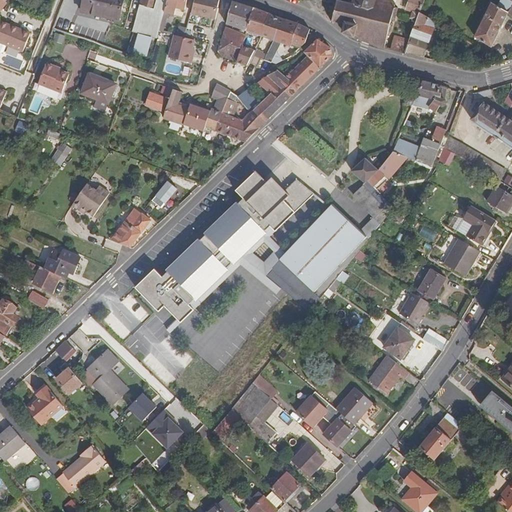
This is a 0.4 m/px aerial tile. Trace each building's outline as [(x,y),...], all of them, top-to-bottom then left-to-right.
[(123,0),(84,0),(81,13),(119,21),(123,0)] [(160,29),(164,13),(167,0),(156,0),(140,0),(131,32),(134,32),(138,34),(133,53),(145,56),(150,37),(158,38),(160,29)] [(187,0),(167,0),(164,13),(174,16),(176,10),(184,12),(187,0)] [(219,0),(194,0),(191,13),(216,19),(219,8),(218,8),(219,0)] [(396,4),(381,0),(374,0),(372,8),(353,4),(337,0),(337,2),(333,20),(346,24),(344,32),(384,47),(396,4)] [(372,8),(374,0),(353,0),(353,4),(372,8)] [(416,23),(420,14),(424,0),(409,0),(405,10),(412,13),(410,18),(416,23)] [(247,32),(254,9),(233,2),(227,25),(239,30),(238,33),(226,28),(217,51),(219,56),(236,63),(242,47),(248,33),(247,32)] [(491,46),(509,14),(493,4),(475,37),(491,46)] [(261,37),(269,14),(254,9),(247,32),(248,33),(261,37)] [(274,42),(283,19),(269,14),(261,37),(274,42)] [(420,14),(416,23),(411,38),(405,54),(424,58),(436,23),(420,14)] [(304,45),(310,30),(297,24),(283,19),(274,42),(264,61),(271,63),(282,44),(290,48),(291,46),(300,49),(304,45)] [(23,53),(30,34),(0,22),(0,54),(1,54),(4,53),(7,46),(23,53)] [(191,52),(195,38),(185,35),(176,33),(169,55),(191,61),(193,52),(191,52)] [(391,49),(405,54),(411,38),(395,33),(391,49)] [(308,56),(320,69),(333,56),(330,47),(318,40),(305,53),(308,56)] [(249,63),(255,52),(242,47),(236,63),(247,67),(249,63)] [(257,67),(261,60),(265,52),(257,48),(255,52),(249,63),(257,67)] [(320,69),(308,56),(297,67),(310,79),(320,69)] [(448,56),(447,63),(462,66),(464,60),(448,56)] [(54,71),(55,68),(47,65),(39,85),(62,94),(70,76),(60,73),(54,71)] [(291,97),(310,79),(297,67),(286,77),(277,71),(269,76),(291,97)] [(117,85),(89,74),(82,94),(109,105),(117,85)] [(264,125),(291,97),(269,76),(258,84),(270,94),(252,112),(264,125)] [(511,87),(511,81),(493,87),(495,93),(511,87)] [(422,82),(416,96),(413,104),(429,108),(436,112),(440,106),(442,107),(446,106),(447,103),(446,100),(441,98),(443,88),(422,82)] [(217,132),(226,105),(231,93),(217,85),(212,98),(217,101),(214,110),(212,110),(210,112),(190,106),(189,109),(178,105),(182,93),(163,87),(161,94),(171,98),(164,119),(203,133),(205,128),(217,132)] [(257,103),(248,91),(239,97),(250,109),(257,103)] [(35,92),(28,111),(41,116),(48,96),(35,92)] [(166,99),(150,93),(146,106),(161,112),(166,99)] [(412,107),(413,104),(416,96),(409,94),(405,104),(412,107)] [(427,113),(429,108),(413,104),(412,107),(411,108),(418,111),(427,113)] [(511,122),(508,120),(483,104),(472,120),(477,124),(477,125),(511,147),(511,122)] [(264,125),(252,112),(243,121),(229,116),(232,107),(226,105),(217,132),(245,143),(264,125)] [(418,111),(411,108),(392,151),(401,155),(408,138),(417,142),(410,158),(432,167),(446,130),(437,127),(431,141),(424,139),(416,136),(421,124),(413,120),(418,111)] [(431,141),(437,127),(430,125),(424,139),(431,141)] [(58,140),(61,134),(51,129),(48,136),(58,140)] [(448,136),(443,148),(452,153),(500,182),(507,170),(448,136)] [(72,150),(64,144),(51,161),(60,167),(72,150)] [(452,153),(443,148),(439,160),(446,164),(452,153)] [(401,155),(392,151),(387,162),(394,169),(403,155),(401,155)] [(295,285),(312,301),(390,216),(396,209),(375,191),(366,182),(377,171),(365,160),(353,172),(366,183),(353,197),(374,217),(361,231),(332,205),(292,248),(275,267),(295,285)] [(366,182),(375,191),(381,185),(379,184),(394,169),(387,162),(377,171),(366,182)] [(137,288),(163,314),(170,308),(184,322),(197,309),(194,306),(230,271),(229,270),(234,265),(237,268),(269,236),(268,234),(273,229),(278,234),(316,196),(298,178),(286,190),(274,178),(268,183),(257,172),(237,191),(245,199),(240,204),(238,203),(206,235),(207,235),(202,241),(200,240),(168,271),(169,272),(164,277),(156,269),(137,288)] [(169,179),(154,198),(163,207),(179,188),(169,179)] [(511,192),(511,188),(500,182),(488,202),(505,212),(511,200),(511,194),(511,192)] [(96,191),(88,184),(73,206),(79,210),(81,207),(93,216),(109,194),(99,186),(96,191)] [(396,209),(390,216),(401,222),(407,214),(395,206),(396,209)] [(496,220),(471,206),(464,219),(473,225),(467,236),(481,245),(496,220)] [(131,249),(152,221),(136,209),(111,241),(131,249)] [(423,226),(419,236),(434,242),(438,232),(423,226)] [(275,267),(292,248),(278,234),(273,229),(268,234),(269,236),(237,268),(234,265),(229,270),(230,271),(194,306),(197,309),(243,264),(277,297),(285,289),(289,292),(295,285),(275,267)] [(480,252),(459,239),(444,264),(465,276),(480,252)] [(73,275),(80,258),(63,251),(63,252),(53,248),(45,268),(65,278),(67,273),(73,275)] [(356,258),(364,262),(368,255),(360,250),(356,258)] [(61,277),(26,260),(23,267),(38,275),(34,283),(42,287),(41,288),(53,293),(61,277)] [(419,291),(433,299),(445,279),(431,270),(419,291)] [(330,297),(349,276),(344,272),(325,293),(330,297)] [(49,301),(33,292),(28,300),(44,309),(49,301)] [(431,304),(412,293),(400,314),(419,325),(431,304)] [(4,301),(0,306),(0,329),(8,335),(19,318),(14,314),(17,309),(4,301)] [(491,309),(484,322),(489,326),(497,314),(491,309)] [(511,333),(511,325),(497,314),(489,326),(507,340),(511,335),(511,333)] [(174,315),(164,325),(173,334),(183,323),(174,315)] [(415,340),(398,328),(384,348),(401,360),(415,340)] [(429,330),(423,339),(443,352),(449,341),(429,330)] [(73,349),(66,342),(56,352),(63,360),(73,349)] [(98,380),(93,385),(112,405),(128,390),(110,370),(119,362),(108,351),(88,369),(89,371),(98,380)] [(409,373),(388,357),(370,381),(387,394),(400,376),(404,379),(409,373)] [(511,386),(511,367),(503,379),(511,386)] [(83,384),(70,368),(56,381),(69,396),(83,384)] [(98,380),(89,371),(83,378),(91,387),(93,385),(98,380)] [(259,376),(253,383),(271,399),(277,392),(259,376)] [(511,431),(511,406),(501,397),(493,406),(486,400),(494,391),(480,379),(467,394),(503,424),(508,418),(511,420),(505,426),(511,431)] [(256,416),(271,399),(253,383),(232,410),(240,417),(248,425),(256,416)] [(27,411),(41,427),(63,408),(46,388),(37,396),(40,400),(27,411)] [(355,388),(337,410),(354,425),(372,403),(355,388)] [(129,407),(147,424),(162,408),(144,391),(129,407)] [(501,397),(494,391),(486,400),(493,406),(501,397)] [(354,425),(337,410),(316,392),(312,397),(311,396),(295,414),(311,428),(314,425),(327,411),(337,420),(324,434),(338,446),(356,426),(354,425)] [(278,405),(271,399),(256,416),(263,422),(278,405)] [(240,417),(232,410),(213,433),(220,440),(240,417)] [(164,411),(146,429),(168,449),(183,433),(175,425),(169,419),(171,417),(164,411)] [(314,425),(324,434),(337,420),(327,411),(314,425)] [(452,439),(463,426),(449,413),(437,426),(437,427),(421,446),(434,458),(451,438),(452,439)] [(263,422),(256,416),(248,425),(268,444),(277,433),(263,422)] [(0,456),(5,461),(25,444),(11,427),(0,436),(0,456)] [(177,446),(180,449),(192,437),(188,434),(177,446)] [(292,461),(310,477),(325,460),(307,444),(292,461)] [(92,445),(84,452),(86,454),(82,457),(63,473),(75,488),(106,462),(92,445)] [(272,489),(284,500),(299,484),(287,473),(272,489)] [(417,511),(420,511),(436,494),(412,473),(405,482),(412,488),(403,499),(417,511)] [(511,487),(511,488),(509,491),(499,504),(509,511),(511,511),(511,484),(511,486),(511,487)] [(286,504),(273,492),(266,498),(264,497),(251,511),(252,511),(275,511),(278,510),(279,511),(286,504)] [(128,507),(135,502),(130,495),(123,500),(128,507)] [(72,499),(65,507),(70,511),(81,511),(83,510),(72,499)] [(93,511),(101,505),(97,500),(89,507),(92,511),(93,511)]
